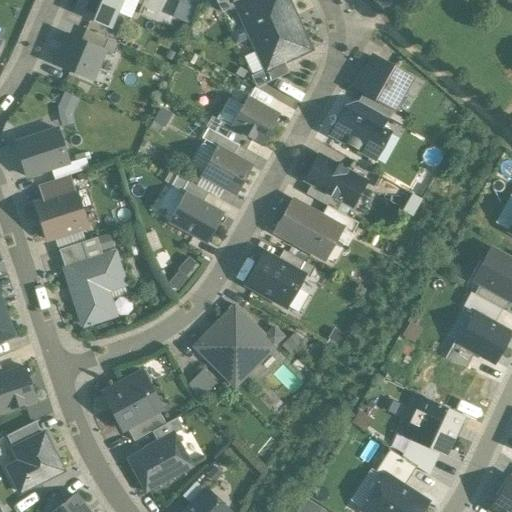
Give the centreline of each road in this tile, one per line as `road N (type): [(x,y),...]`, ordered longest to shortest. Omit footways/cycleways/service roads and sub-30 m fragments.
road 1 (residential): [(57,369),(149,338),(216,284),(332,78),(342,49),(339,18),(323,0)]
road 2 (residential): [(0,202),(57,369)]
road 3 (residential): [(57,369),(89,463),(127,511)]
road 4 (residential): [(450,511),(511,388)]
